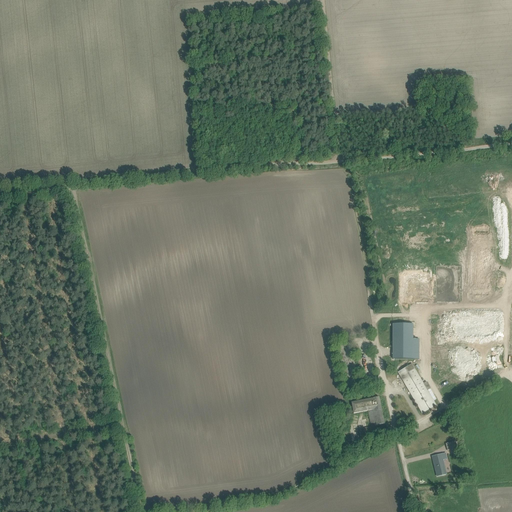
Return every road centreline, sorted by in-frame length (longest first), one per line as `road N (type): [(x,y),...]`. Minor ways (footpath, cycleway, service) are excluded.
road 1 (track): [(0,194),(336,161)]
road 2 (track): [(140,511),(72,186)]
road 3 (track): [(511,144),(336,161)]
road 4 (track): [(336,161),(322,0)]
road 5 (track): [(0,441),(121,421)]
